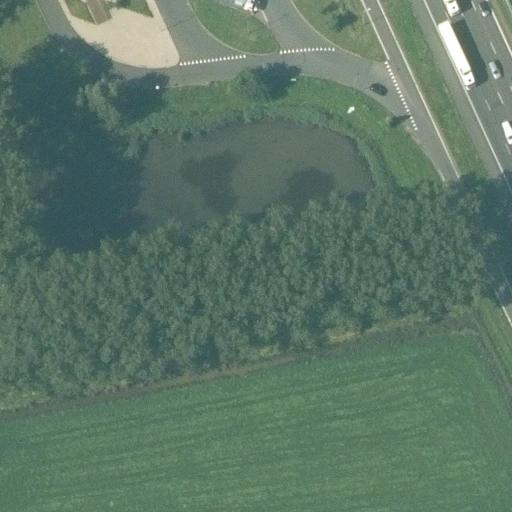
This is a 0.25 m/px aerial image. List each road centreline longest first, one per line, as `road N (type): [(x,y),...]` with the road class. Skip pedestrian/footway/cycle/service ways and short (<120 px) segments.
road 1 (motorway): [(412,98),(511,306)]
road 2 (motorway): [(450,0),(511,135)]
